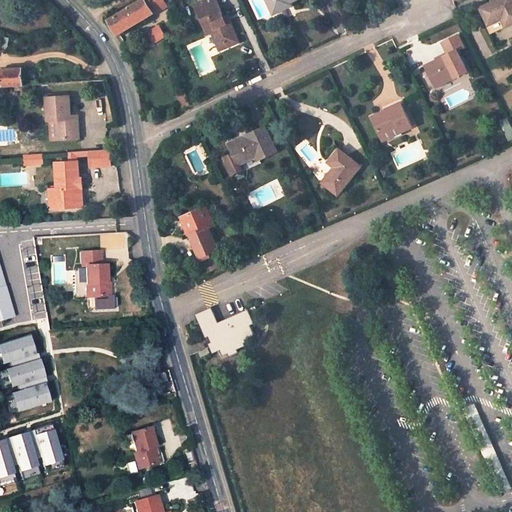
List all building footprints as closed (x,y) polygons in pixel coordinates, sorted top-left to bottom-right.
[(118,35),(167,5),(164,0),(143,0),(109,20),(118,35)] [(216,0),(205,0),(195,4),(207,34),(212,32),(218,46),(226,43),(228,47),(239,42),(230,22),(226,23),(224,17),(216,0)] [(267,0),(274,14),(292,5),(290,2),(294,0),(267,0)] [(511,24),(511,0),(497,0),(481,8),(489,24),(503,18),(507,27),(511,24)] [(161,28),(144,39),(148,46),(165,36),(161,28)] [(440,85),(468,71),(458,51),(464,48),(458,35),(443,42),(449,54),(426,66),(431,75),(435,75),(440,85)] [(22,69),(2,70),(1,72),(0,71),(0,86),(2,87),(24,85),(22,69)] [(440,85),(435,75),(431,75),(437,86),(440,85)] [(56,120),(57,140),(79,138),(78,115),(71,116),(70,96),(46,97),(47,121),(56,120)] [(384,140),(412,126),(402,103),(373,117),(384,140)] [(239,164),(258,156),(259,159),(277,151),(266,127),(230,145),(239,164)] [(91,166),(111,165),(110,149),(90,151),(90,156),(91,166)] [(338,194),(360,166),(347,155),(339,149),(329,162),(335,167),(338,169),(325,185),(338,194)] [(90,151),(68,152),(69,162),(78,161),(78,157),(90,156),(90,151)] [(34,164),(42,163),(42,154),(30,154),(30,156),(34,156),(34,164)] [(77,196),(76,189),(81,188),(81,178),(79,178),(78,161),(69,162),(56,163),(57,189),(50,189),(51,202),(56,202),(56,208),(82,207),(82,196),(77,196)] [(325,185),(338,169),(335,167),(323,183),(325,185)] [(182,217),(200,258),(210,254),(219,250),(209,228),(214,226),(206,207),(182,217)] [(23,268),(37,267),(34,241),(19,243),(23,268)] [(91,284),(92,297),(96,296),(106,295),(109,295),(106,265),(101,265),(100,251),(81,252),(82,266),(86,266),(87,284),(91,284)] [(225,260),(206,268),(208,274),(227,265),(225,260)] [(0,321),(15,317),(0,263),(0,321)] [(211,307),(196,315),(202,329),(205,328),(201,318),(214,312),(211,307)] [(251,316),(258,313),(255,307),(248,310),(251,316)] [(230,357),(239,352),(238,350),(246,346),(245,343),(251,341),(249,338),(255,335),(251,325),(254,324),(251,316),(248,310),(248,309),(218,323),(214,312),(201,318),(205,328),(202,329),(206,338),(209,337),(211,342),(209,344),(213,353),(220,350),(223,356),(228,353),(230,357)] [(32,335),(0,343),(0,347),(4,363),(37,353),(32,335)] [(41,359),(8,369),(12,386),(46,377),(41,359)] [(46,383),(12,392),(18,410),(52,401),(46,383)] [(157,453),(150,427),(130,433),(136,452),(133,453),(138,470),(164,462),(161,451),(157,453)] [(56,430),(35,435),(43,466),(64,460),(56,430)] [(31,432),(9,438),(19,471),(40,466),(31,432)] [(7,440),(0,441),(0,478),(17,474),(7,440)] [(134,502),(137,511),(161,511),(156,495),(134,502)]
